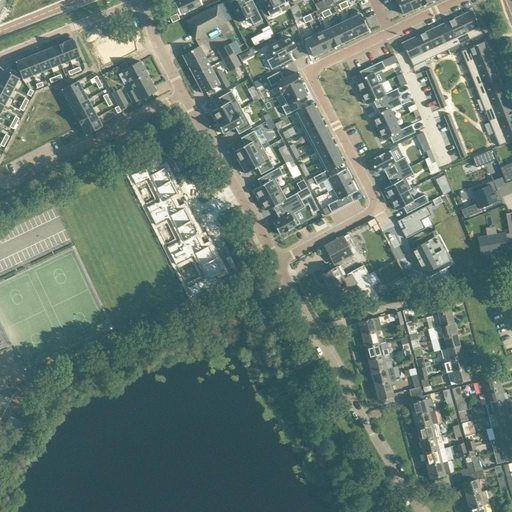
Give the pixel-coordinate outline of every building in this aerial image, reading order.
[(173,0),(180,15),(201,5),(200,2),(202,1),(201,0),(173,0)] [(242,0),(232,0),(229,2),(240,22),(249,18),(253,25),(262,20),(251,0),(249,0),(244,3),(242,0)] [(261,0),(269,16),(281,11),(278,6),(286,3),(284,0),(261,0)] [(395,0),(402,14),(412,10),(407,0),(395,0)] [(407,0),(412,10),(421,6),(418,0),(407,0)] [(186,21),(195,38),(226,22),(217,5),(186,21)] [(302,18),(298,9),(292,12),(295,21),(302,18)] [(359,11),(348,16),(357,35),(368,31),(359,11)] [(471,11),(459,16),(470,39),(482,34),(471,11)] [(177,14),(170,17),(172,23),(179,19),(177,14)] [(348,16),(339,20),(340,21),(349,40),(357,35),(348,16)] [(448,21),(448,22),(459,45),(470,39),(459,16),(454,19),(448,21)] [(340,21),(331,25),(340,44),(341,43),(349,40),(340,21)] [(448,22),(437,27),(447,50),(459,45),(448,22)] [(323,29),(331,48),(341,44),(341,43),(340,44),(331,25),(323,29)] [(437,27),(425,32),(436,55),(447,50),(437,27)] [(323,28),(314,32),(323,52),(331,48),(323,29),(323,28)] [(314,32),(303,37),(312,57),(323,52),(314,32)] [(420,35),(414,38),(425,61),(436,55),(425,32),(425,33),(425,32),(419,35),(420,35)] [(114,42),(103,46),(109,60),(137,50),(131,36),(124,39),(121,33),(112,37),(114,42)] [(274,57),(266,60),(271,70),(292,59),(288,52),(295,48),(289,37),(269,48),(274,57)] [(414,38),(402,43),(413,66),(425,61),(414,38)] [(73,39),(63,43),(70,60),(80,56),(73,39)] [(484,42),(461,51),(466,63),(489,54),(484,42)] [(63,43),(54,47),(61,64),(70,60),(63,43)] [(227,43),(217,49),(222,59),(233,54),(227,43)] [(199,46),(182,55),(192,74),(209,65),(199,46)] [(54,47),(44,50),(51,68),(61,64),(54,47)] [(44,50),(34,54),(41,72),(51,68),(44,50)] [(34,54),(25,58),(32,76),(41,72),(34,54)] [(233,54),(222,59),(228,70),(238,64),(233,54)] [(489,54),(466,63),(470,75),(494,66),(494,65),(492,60),(489,54)] [(25,58),(15,62),(22,79),(32,76),(25,58)] [(140,61),(123,70),(133,89),(127,93),(133,104),(156,91),(140,61)] [(362,78),(355,82),(360,92),(378,84),(374,74),(385,69),(384,67),(381,61),(359,72),(362,78)] [(209,65),(192,74),(203,94),(220,85),(222,89),(229,86),(220,69),(213,73),(209,65)] [(494,66),(470,75),(475,87),(499,77),(494,66)] [(2,69),(0,73),(0,79),(14,87),(19,78),(15,76),(9,73),(2,69)] [(279,71),(266,78),(271,87),(276,84),(281,93),(281,94),(301,84),(302,84),(296,72),(283,79),(279,71)] [(499,77),(475,87),(480,98),(503,89),(499,77)] [(0,79),(0,91),(9,96),(14,87),(0,79)] [(78,81),(61,90),(66,99),(83,90),(78,81)] [(361,95),(360,95),(363,103),(365,102),(366,104),(373,101),(376,107),(398,97),(400,96),(397,88),(385,94),(380,83),(378,84),(360,92),(361,95)] [(281,93),(279,94),(285,105),(281,106),(285,115),(299,108),(295,101),(306,95),(301,84),(281,94),(281,93)] [(503,89),(480,98),(484,110),(508,101),(503,89)] [(83,90),(66,99),(71,108),(87,99),(83,90)] [(0,91),(0,103),(4,105),(9,96),(0,91)] [(222,105),(211,112),(217,122),(216,122),(216,123),(241,109),(231,91),(218,98),(222,105)] [(440,92),(435,94),(441,108),(446,106),(440,92)] [(123,95),(115,99),(118,106),(121,110),(129,106),(123,95)] [(379,114),(372,117),(377,128),(395,120),(390,110),(402,104),(398,97),(376,107),(379,114)] [(87,99),(71,108),(76,117),(92,108),(87,99)] [(511,110),(508,101),(484,110),(489,122),(511,112),(511,110)] [(312,104),(294,113),(299,123),(317,114),(312,104)] [(92,108),(76,117),(81,126),(97,117),(92,108)] [(241,109),(216,123),(222,134),(234,127),(238,134),(251,127),(241,109)] [(511,112),(489,122),(494,134),(511,126),(511,112)] [(317,114),(299,123),(305,133),(322,124),(317,114)] [(97,117),(81,126),(86,135),(102,127),(97,117)] [(395,120),(377,128),(382,140),(389,136),(392,143),(415,132),(411,125),(400,130),(395,120)] [(322,124),(305,133),(310,143),(327,133),(322,124)] [(511,126),(494,134),(499,146),(511,140),(511,126)] [(244,145),(233,152),(239,163),(263,149),(253,131),(240,138),(244,145)] [(423,132),(416,135),(419,143),(426,140),(423,132)] [(327,133),(310,143),(315,152),(332,143),(327,133)] [(332,143),(315,152),(320,162),(337,153),(332,143)] [(263,149),(239,163),(245,174),(257,167),(261,175),(274,167),(263,149)] [(492,149),(472,157),(476,167),(496,159),(492,149)] [(374,159),(370,161),(376,172),(383,169),(388,179),(410,167),(404,156),(395,161),(390,151),(384,154),(384,153),(374,158),(374,159)] [(337,153),(320,162),(324,171),(325,172),(335,167),(342,163),(337,153)] [(290,154),(284,157),(286,163),(292,160),(290,154)] [(153,164),(130,176),(135,185),(148,178),(153,189),(171,181),(164,167),(157,170),(153,164)] [(255,191),(254,192),(257,199),(259,199),(260,200),(280,189),(275,179),(283,175),(279,167),(257,179),(261,186),(254,189),(255,191)] [(324,171),(307,180),(309,185),(315,182),(317,185),(328,179),(333,189),(351,180),(350,178),(351,178),(347,170),(346,171),(345,169),(338,172),(335,167),(325,172),(324,171)] [(385,191),(384,191),(388,199),(389,198),(390,200),(408,191),(411,189),(406,179),(414,175),(410,167),(388,179),(391,185),(384,188),(385,191)] [(476,203),(460,210),(464,218),(498,204),(493,192),(497,191),(496,189),(493,180),(491,176),(490,176),(492,181),(471,189),(476,203)] [(303,180),(297,183),(301,191),(297,193),(301,200),(311,194),(303,180)] [(328,207),(322,210),(325,216),(331,213),(353,201),(349,195),(356,191),(351,180),(333,189),(338,199),(327,205),(328,207)] [(159,201),(146,207),(150,216),(174,204),(171,199),(179,195),(171,181),(153,189),(159,201)] [(447,184),(439,188),(442,194),(450,191),(447,184)] [(261,202),(259,203),(263,210),(265,209),(266,211),(273,207),(276,214),(301,200),(297,193),(286,199),(280,189),(260,200),(261,202)] [(408,191),(390,200),(396,211),(403,207),(406,214),(428,202),(424,195),(413,200),(408,191)] [(310,195),(301,200),(304,206),(308,204),(314,201),(310,195)] [(432,200),(435,206),(442,202),(439,197),(432,200)] [(279,220),(273,223),(279,235),(283,233),(293,228),(293,227),(296,225),(300,223),(294,213),(305,207),(304,206),(301,200),(276,214),(279,220)] [(431,203),(397,221),(397,222),(401,220),(405,228),(401,230),(405,238),(425,228),(421,220),(431,215),(427,207),(431,204),(431,203)] [(174,204),(150,216),(155,225),(168,219),(173,230),(192,221),(184,206),(177,210),(174,204)] [(179,241),(166,248),(170,256),(198,242),(195,236),(199,235),(192,221),(173,230),(179,241)] [(487,236),(478,238),(481,255),(507,250),(506,243),(511,242),(511,232),(511,233),(509,233),(505,234),(504,233),(496,235),(496,233),(486,235),(487,236)] [(348,234),(325,247),(334,264),(358,251),(348,234)] [(414,248),(411,249),(416,258),(418,263),(420,267),(424,274),(427,272),(444,264),(438,252),(434,254),(432,250),(439,246),(440,246),(438,243),(439,243),(437,239),(436,240),(435,237),(431,239),(414,247),(414,248)] [(198,242),(170,256),(175,265),(192,256),(198,267),(216,259),(209,244),(201,248),(198,242)] [(203,278),(186,287),(191,297),(218,283),(215,277),(223,273),(216,259),(198,267),(203,278)] [(336,268),(323,274),(330,287),(329,288),(333,295),(347,288),(347,287),(356,282),(361,292),(362,291),(367,300),(378,298),(372,286),(380,282),(374,271),(368,274),(363,265),(350,272),(351,273),(346,276),(340,265),(336,268)] [(446,268),(438,271),(444,282),(452,280),(446,268)] [(405,277),(394,283),(400,293),(413,291),(405,277)] [(429,304),(432,315),(450,311),(447,299),(429,304)] [(402,311),(405,322),(412,320),(409,309),(402,311)] [(431,315),(434,327),(440,326),(453,322),(450,311),(432,315),(431,315)] [(399,312),(393,313),(397,326),(403,324),(399,312)] [(360,330),(361,335),(376,331),(381,330),(378,317),(355,323),(357,331),(360,330)] [(409,334),(416,332),(417,332),(414,320),(412,320),(405,322),(409,334)] [(453,322),(440,326),(434,327),(437,339),(443,337),(456,334),(453,322)] [(383,338),(378,339),(376,331),(361,335),(364,347),(379,343),(380,344),(384,343),(383,338)] [(410,341),(418,339),(416,332),(409,334),(410,341)] [(456,334),(443,337),(437,339),(440,350),(459,345),(456,334)] [(379,344),(380,344),(379,343),(364,347),(368,360),(383,356),(389,354),(388,349),(381,351),(379,344)] [(459,345),(440,350),(444,362),(462,357),(459,345)] [(383,356),(368,360),(371,372),(386,368),(386,369),(392,367),(389,354),(383,356)] [(444,362),(447,373),(465,368),(462,357),(444,362)] [(418,368),(425,366),(435,364),(434,361),(424,363),(423,358),(415,360),(418,368)] [(428,378),(425,366),(418,368),(421,380),(428,378)] [(396,380),(392,367),(386,369),(386,368),(371,372),(374,385),(389,381),(396,380)] [(450,385),(469,380),(465,368),(447,373),(450,385)] [(410,396),(421,393),(416,374),(411,376),(414,388),(409,390),(410,396)] [(498,376),(483,380),(477,382),(481,394),(484,393),(501,388),(498,376)] [(424,392),(431,390),(428,378),(421,380),(424,392)] [(378,400),(378,401),(393,397),(393,396),(389,381),(374,385),(378,400)] [(452,389),(455,401),(462,399),(461,395),(458,395),(456,388),(452,389)] [(484,393),(486,404),(504,400),(501,388),(484,393)] [(447,407),(453,406),(449,390),(442,391),(447,407)] [(421,393),(410,396),(412,403),(410,403),(413,416),(428,412),(434,411),(430,395),(422,397),(421,393)] [(490,416),(507,411),(504,400),(486,404),(490,416)] [(432,425),(437,423),(434,411),(428,412),(413,416),(416,428),(431,424),(432,425)] [(490,416),(493,427),(510,423),(507,411),(490,416)] [(416,428),(420,441),(435,436),(435,437),(440,436),(437,423),(432,425),(431,424),(416,428)] [(492,427),(495,439),(511,434),(511,429),(510,423),(493,427),(492,427)] [(491,440),(494,451),(511,446),(511,434),(495,439),(491,440)] [(423,453),(443,448),(440,436),(435,437),(435,436),(420,441),(423,453)] [(460,457),(466,456),(463,443),(457,444),(460,457)] [(475,450),(474,445),(467,446),(470,458),(471,458),(475,457),(473,450),(475,450)] [(511,446),(494,451),(493,452),(496,464),(511,459),(511,446)] [(426,466),(446,461),(447,461),(443,448),(423,453),(426,466)] [(471,458),(472,461),(475,471),(481,469),(478,456),(475,457),(471,458)] [(438,477),(449,474),(446,461),(426,466),(430,479),(436,477),(438,477)] [(475,474),(475,471),(472,461),(466,463),(467,469),(460,471),(462,477),(475,474)] [(482,470),(481,469),(475,471),(475,474),(462,477),(464,483),(462,483),(465,496),(480,492),(477,480),(484,478),(482,470)] [(496,478),(499,487),(505,485),(503,477),(496,478)] [(507,492),(505,485),(499,487),(500,493),(507,492)] [(480,492),(465,496),(469,509),(484,505),(488,503),(489,503),(486,491),(480,492)] [(490,511),(488,503),(484,505),(469,509),(469,511),(490,511)]
